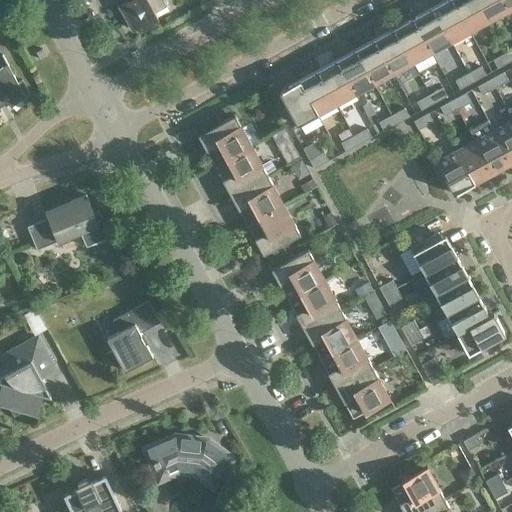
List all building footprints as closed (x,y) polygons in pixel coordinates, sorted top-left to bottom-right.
[(124,0),(125,2),(117,6),(117,8),(120,6),(133,29),(158,16),(155,11),(166,4),(164,1),(165,0),(124,0)] [(469,31),(452,0),(445,0),(432,7),(450,41),(469,31)] [(488,20),(477,0),(452,0),(469,31),(488,20)] [(507,10),(501,0),(477,0),(488,20),(507,10)] [(511,7),(511,0),(501,0),(507,10),(511,7)] [(450,41),(432,7),(413,18),(431,51),(450,41)] [(431,51),(413,18),(393,28),(412,62),(431,51)] [(412,62),(393,28),(374,39),(393,72),(412,62)] [(393,72),(374,39),(355,49),(374,83),(393,72)] [(374,83),(355,49),(336,59),(355,93),(374,83)] [(510,61),(505,52),(494,58),(499,68),(510,61)] [(22,80),(17,82),(2,54),(1,55),(6,64),(0,69),(0,101),(4,99),(11,107),(25,96),(24,93),(28,91),(22,80)] [(355,93),(336,59),(318,70),(336,103),(355,93)] [(479,66),(467,72),(473,82),(484,75),(479,66)] [(336,103),(318,70),(299,80),(317,114),(336,103)] [(473,82),(467,72),(456,79),(461,88),(473,82)] [(502,72),(490,79),(496,88),(507,82),(502,72)] [(496,88),(490,79),(479,85),(484,95),(496,88)] [(317,114),(299,80),(279,91),(297,125),(317,114)] [(441,87),(429,93),(434,103),(446,96),(441,87)] [(434,103),(429,93),(417,100),(422,109),(434,103)] [(464,93),(452,100),(458,109),(469,103),(464,93)] [(458,109),(452,100),(441,106),(446,116),(458,109)] [(403,108),(391,114),(396,124),(408,117),(403,108)] [(396,124),(391,114),(379,120),(384,130),(396,124)] [(427,114),(414,121),(419,130),(432,123),(427,114)] [(198,135),(214,165),(251,145),(235,115),(198,135)] [(469,130),(475,141),(492,172),(511,162),(494,131),(488,120),(469,130)] [(511,161),(511,120),(494,131),(511,162),(511,161)] [(365,128),(353,135),(358,144),(370,138),(365,128)] [(358,144),(353,135),(341,141),(347,151),(358,144)] [(293,141),(280,149),(287,162),(301,155),(293,141)] [(492,172),(475,141),(456,151),(473,183),(492,172)] [(267,175),(251,145),(214,165),(230,195),(267,175)] [(473,183),(456,151),(436,162),(453,194),(473,183)] [(322,152),(309,159),(314,168),(327,161),(322,152)] [(284,204),(267,175),(230,195),(247,224),(284,204)] [(312,178),(301,184),(305,191),(316,184),(312,178)] [(99,210),(95,212),(93,213),(86,194),(68,201),(65,211),(27,226),(37,249),(80,232),(86,246),(92,244),(94,244),(95,244),(97,244),(98,243),(100,242),(101,241),(102,240),(103,239),(109,237),(99,210)] [(300,234),(284,204),(247,224),(263,254),(300,234)] [(333,216),(324,220),(328,228),(337,224),(333,216)] [(410,248),(424,274),(457,256),(454,250),(450,253),(438,232),(410,248)] [(271,269),(288,299),(325,279),(308,249),(271,269)] [(468,276),(457,256),(424,274),(435,294),(468,276)] [(478,296),(468,276),(435,294),(446,314),(478,296)] [(341,308),(325,279),(288,299),(304,329),(341,308)] [(392,279),(379,286),(379,287),(384,296),(397,289),(392,279)] [(367,282),(352,290),(357,297),(371,289),(367,282)] [(401,298),(397,289),(384,296),(389,305),(401,298)] [(489,316),(478,296),(446,314),(457,334),(489,316)] [(107,338),(112,349),(106,353),(112,364),(118,360),(124,371),(153,355),(140,332),(160,322),(148,300),(112,320),(119,332),(107,338)] [(381,303),(371,309),(376,319),(387,314),(381,303)] [(357,338),(341,308),(304,329),(320,358),(357,338)] [(501,337),(489,316),(457,334),(468,355),(501,337)] [(390,320),(378,327),(383,336),(395,329),(390,320)] [(413,320),(401,327),(405,336),(418,329),(413,320)] [(423,338),(418,329),(405,336),(410,345),(423,338)] [(40,376),(55,368),(37,336),(5,353),(13,369),(0,375),(0,402),(7,405),(14,417),(26,410),(36,413),(40,403),(51,396),(40,376)] [(373,367),(357,338),(320,358),(336,388),(373,367)] [(446,378),(440,368),(434,357),(421,364),(428,375),(433,385),(446,378)] [(389,398),(373,367),(336,388),(352,418),(389,398)] [(511,420),(507,424),(507,423),(495,430),(496,431),(504,445),(506,444),(511,452),(511,450),(511,420)] [(481,443),(476,433),(463,440),(468,450),(481,443)] [(207,441),(174,438),(150,448),(155,460),(153,461),(155,465),(157,464),(162,476),(179,468),(196,470),(210,481),(228,457),(207,441)] [(461,471),(459,476),(464,485),(476,478),(470,466),(461,471)] [(391,488),(403,511),(418,511),(444,498),(428,468),(391,488)] [(497,473),(485,480),(489,489),(502,482),(497,473)] [(119,479),(125,491),(132,487),(126,475),(119,479)] [(119,511),(121,511),(105,476),(93,481),(91,478),(88,479),(86,476),(77,480),(78,484),(75,486),(77,489),(65,495),(69,503),(54,510),(55,511),(119,511)] [(477,480),(467,485),(470,491),(477,492),(482,489),(477,480)] [(507,491),(502,482),(489,489),(494,498),(507,491)] [(451,511),(444,498),(418,511),(451,511)]
